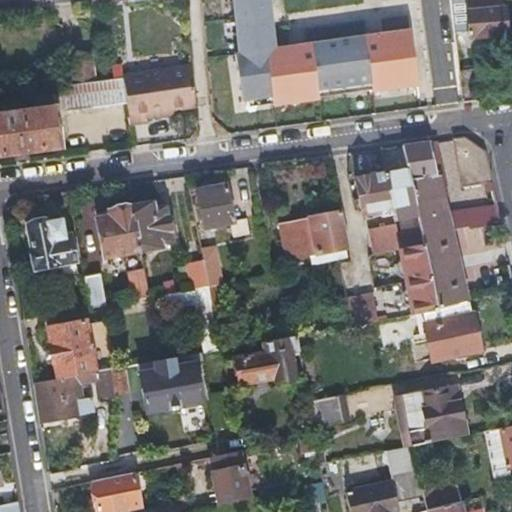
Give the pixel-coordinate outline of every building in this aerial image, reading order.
[(268,0),(231,0),(238,54),(234,54),(240,101),(270,97),(271,107),(317,101),(316,99),(315,92),(369,86),(370,93),(370,95),(416,90),(410,34),(383,37),(384,47),(377,48),(376,43),(366,44),(365,39),(309,45),(310,51),(300,52),(300,56),(292,57),(291,47),(274,49),(272,30),(265,31),(262,1),(268,1),(268,0)] [(451,0),(454,38),(506,33),(503,0),(451,0)] [(262,1),(265,31),(272,30),(268,1),(262,1)] [(383,37),(365,39),(366,44),(376,43),(377,48),(384,47),(383,37)] [(309,45),(291,47),(292,57),(300,56),(300,52),(310,51),(309,45)] [(88,58),(58,62),(61,86),(91,83),(88,58)] [(121,77),(121,79),(124,103),(127,124),(146,122),(144,114),(194,108),(190,71),(193,70),(192,67),(121,77)] [(460,100),(460,104),(480,101),(477,71),(458,73),(460,100)] [(124,103),(121,79),(91,83),(61,86),(49,88),(50,100),(60,99),(62,111),(124,103)] [(369,86),(315,92),(316,99),(370,93),(369,86)] [(0,157),(56,151),(54,131),(52,111),(0,115),(0,157)] [(472,134),(463,135),(454,137),(464,180),(488,175),(482,145),(472,134)] [(443,179),(435,140),(402,145),(406,165),(417,214),(420,231),(424,247),(437,306),(465,300),(439,180),(443,179)] [(406,165),(384,169),(394,215),(394,219),(417,214),(406,165)] [(394,215),(384,169),(355,176),(363,216),(379,212),(380,219),(394,215)] [(212,228),(219,227),(233,224),(226,185),(198,189),(206,229),(212,228)] [(198,189),(191,191),(199,230),(206,229),(198,189)] [(172,236),(169,216),(165,198),(132,204),(140,243),(173,237),(172,236)] [(96,251),(140,243),(132,204),(89,212),(96,251)] [(469,233),(500,227),(496,209),(466,216),(469,233)] [(279,222),(287,260),(317,254),(349,248),(341,210),(279,222)] [(176,214),(169,216),(172,236),(176,235),(180,234),(176,214)] [(57,223),(52,224),(46,225),(45,222),(20,226),(27,268),(72,260),(67,237),(60,238),(57,223)] [(376,256),(401,251),(398,236),(396,226),(371,231),(376,256)] [(226,307),(212,228),(206,229),(199,230),(205,260),(210,286),(215,309),(226,307)] [(401,251),(424,247),(420,231),(398,236),(401,251)] [(437,306),(424,247),(401,251),(402,260),(396,265),(399,274),(405,275),(407,288),(406,288),(402,291),(405,302),(411,304),(413,311),(421,309),(437,306)] [(189,263),(194,289),(210,286),(205,260),(197,262),(189,263)] [(151,297),(148,280),(145,264),(130,267),(135,300),(151,297)] [(87,308),(95,307),(103,305),(98,273),(82,276),(87,308)] [(210,286),(194,289),(162,295),(164,309),(195,304),(204,354),(223,351),(215,309),(210,286)] [(353,325),(365,322),(376,320),(371,295),(348,300),(353,325)] [(465,300),(437,306),(421,309),(423,321),(421,321),(430,356),(479,346),(471,312),(470,312),(467,299),(465,300)] [(48,328),(56,377),(93,371),(85,322),(48,328)] [(231,361),(233,372),(235,383),(246,381),(248,388),(288,381),(293,380),(287,356),(297,355),(294,338),(259,344),(260,355),(231,361)] [(226,359),(224,350),(223,351),(204,354),(203,354),(205,363),(226,359)] [(203,354),(195,355),(197,365),(205,363),(203,354)] [(195,355),(109,369),(114,393),(142,388),(146,407),(202,397),(197,365),(195,355)] [(93,371),(56,377),(35,381),(40,417),(97,407),(94,391),(83,393),(80,379),(94,376),(98,395),(114,393),(109,369),(93,371)] [(294,410),(295,416),(309,414),(307,402),(302,378),(293,380),(288,381),(294,410)] [(463,432),(458,407),(452,382),(397,394),(408,445),(463,432)] [(215,430),(223,428),(232,426),(227,391),(209,393),(215,430)] [(307,402),(309,414),(312,426),(345,420),(340,395),(307,402)] [(270,415),(271,421),(290,417),(295,416),(294,410),(270,415)] [(263,423),(268,443),(298,437),(313,433),(312,426),(309,414),(295,416),(290,417),(271,421),(263,423)] [(495,476),(502,474),(509,472),(507,462),(511,461),(511,421),(484,427),(495,476)] [(301,449),(316,446),(313,433),(298,437),(301,449)] [(210,455),(211,463),(213,471),(211,472),(217,504),(249,498),(239,449),(210,455)] [(346,490),(350,510),(362,508),(362,511),(393,511),(398,510),(395,500),(421,494),(414,465),(390,471),(391,479),(346,490)] [(132,470),(112,474),(92,478),(98,511),(122,511),(140,508),(132,470)] [(307,503),(326,499),(323,483),(304,487),(307,503)] [(0,511),(15,511),(15,506),(0,509),(0,486),(0,487),(0,486),(0,511)] [(426,504),(428,511),(484,511),(479,491),(426,504)]
